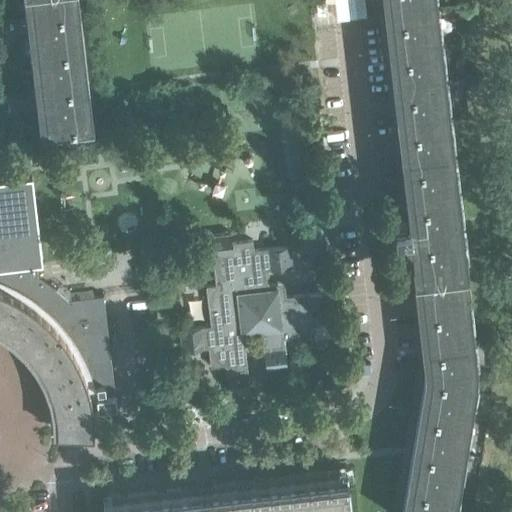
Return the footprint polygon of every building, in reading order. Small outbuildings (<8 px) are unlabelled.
[(415,272),(464,267),(466,266),(448,117),(444,118),(430,0),(27,0),(43,128),(91,122),(76,0),(389,0),(404,122),(400,123),(409,206),(407,207),(406,207),(404,209),(402,211),(401,212),(400,214),(399,216),(398,218),(394,218),(395,227),(403,226),(403,231),(404,232),(404,234),(405,235),(407,237),(408,238),(410,238),(412,239),(413,239),(415,253),(413,254),(415,272)] [(0,274),(4,264),(36,260),(42,260),(32,173),(24,174),(22,174),(0,176),(0,274)] [(232,240),(231,231),(231,230),(210,233),(216,283),(206,284),(211,324),(181,327),(183,348),(208,345),(211,365),(225,363),(229,392),(250,390),(244,336),(248,336),(248,331),(262,329),(266,369),(287,366),(284,336),(313,333),(311,313),(331,311),(329,290),(279,296),(277,282),(267,283),(266,268),(291,265),(288,244),(253,248),(252,238),(232,240)] [(0,274),(0,326),(14,336),(26,348),(37,362),(46,377),(52,394),(56,412),(56,413),(56,415),(56,418),(56,422),(56,430),(93,432),(93,431),(93,423),(93,419),(93,409),(99,408),(117,406),(115,392),(103,294),(103,293),(68,298),(54,285),(38,274),(36,260),(4,264),(0,274)] [(464,267),(415,272),(424,347),(428,346),(430,365),(430,371),(406,511),(448,511),(470,378),(471,361),(469,341),(473,341),(464,267)] [(184,486),(103,496),(104,511),(352,511),(347,472),(347,468),(347,466),(346,466),(346,467),(335,469),(327,469),(316,471),(308,472),(296,473),(288,474),(277,475),(269,476),(257,478),(250,478),(238,480),(231,481),(219,482),(212,483),(212,476),(184,486)]
